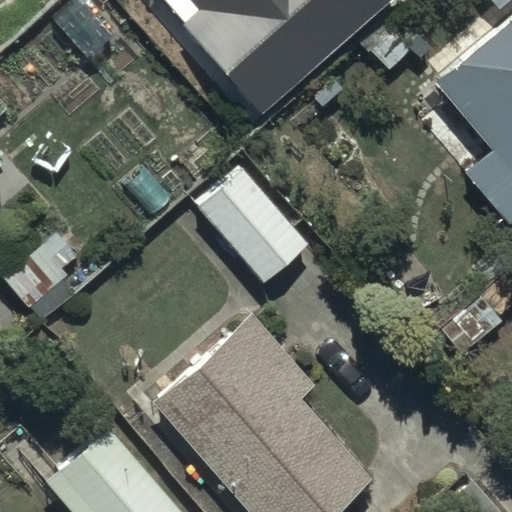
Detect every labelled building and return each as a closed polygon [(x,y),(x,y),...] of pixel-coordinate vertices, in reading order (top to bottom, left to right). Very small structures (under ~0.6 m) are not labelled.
[(163,0),(253,103),(371,0),(163,0)] [(511,0),(508,0),(427,71),(433,76),(397,106),(446,161),(453,154),(505,213),(511,206),(511,0)] [(235,157),(189,198),(258,274),(303,233),(235,157)] [(47,219),(0,262),(0,274),(36,315),(90,267),(47,219)] [(246,303),(145,392),(250,511),(313,511),(364,468),(295,389),(310,376),(246,303)] [(71,511),(183,511),(97,415),(35,470),(71,511)]
